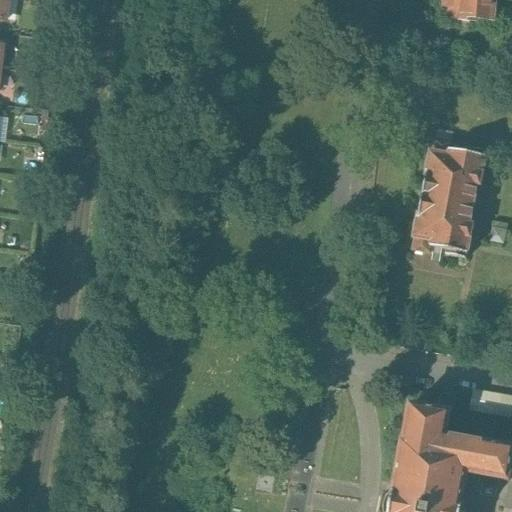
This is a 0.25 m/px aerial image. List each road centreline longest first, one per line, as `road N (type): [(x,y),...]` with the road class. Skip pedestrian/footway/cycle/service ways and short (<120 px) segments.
road 1 (residential): [(367,0),(323,353)]
road 2 (residential): [(511,384),(323,353)]
road 3 (residential): [(323,353),(299,511)]
